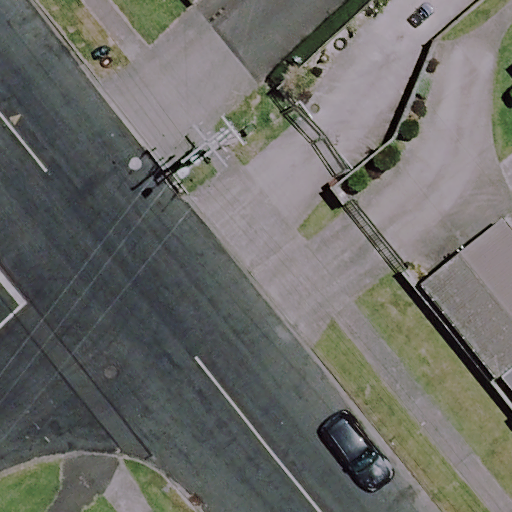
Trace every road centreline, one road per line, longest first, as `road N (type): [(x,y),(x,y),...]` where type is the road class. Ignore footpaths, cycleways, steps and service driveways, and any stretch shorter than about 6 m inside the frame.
road 1 (residential): [(316,511),(96,244)]
road 2 (residential): [(96,244),(0,119)]
road 3 (residential): [(0,330),(96,244)]
